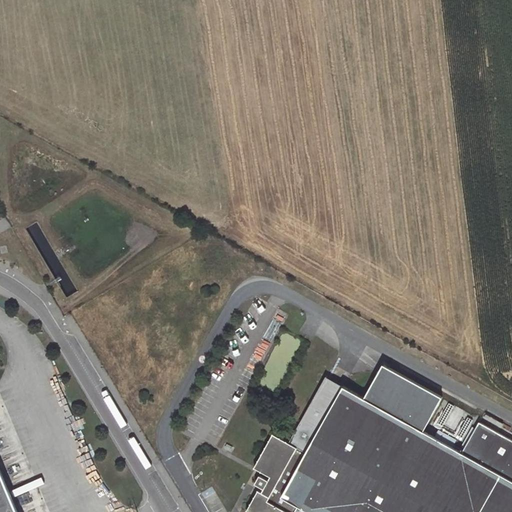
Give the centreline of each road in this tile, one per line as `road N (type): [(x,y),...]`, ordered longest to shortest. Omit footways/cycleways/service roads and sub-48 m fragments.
road 1 (unknown): [(271,287),(247,286),(228,306),(165,423),(174,460),(248,328)]
road 2 (unclassified): [(164,511),(46,314),(0,278)]
road 3 (unknown): [(511,421),(271,287)]
